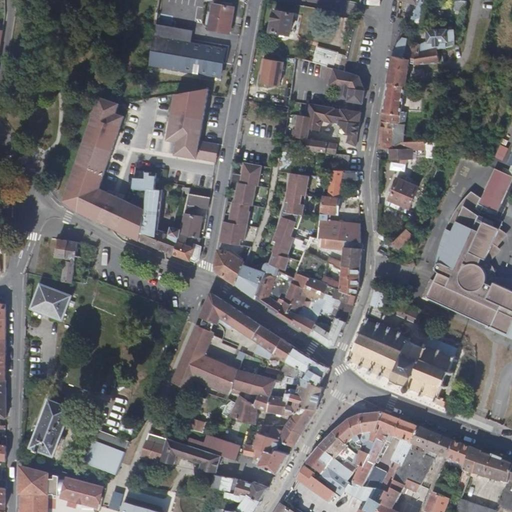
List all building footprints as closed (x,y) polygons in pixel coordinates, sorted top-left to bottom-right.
[(430,0),(399,0),(416,4),(415,9),(416,10),(413,23),(424,26),(430,3),(430,0)] [(468,3),(458,1),(457,7),(467,9),(468,3)] [(234,9),(215,5),(210,30),(230,34),(234,9)] [(294,15),(275,12),(271,32),(290,36),(294,15)] [(156,25),(155,37),(191,43),(193,31),(156,25)] [(422,45),(408,45),(407,54),(414,53),(420,53),(433,50),(446,47),(446,41),(455,41),(455,30),(428,32),(428,43),(422,45)] [(155,37),(151,66),(221,79),(225,57),(199,52),(200,45),(191,43),(155,37)] [(396,79),(395,86),(403,87),(406,87),(407,88),(410,66),(418,66),(439,63),(438,53),(461,50),(461,46),(446,47),(433,50),(420,53),(414,53),(407,54),(408,45),(408,38),(407,38),(403,38),(399,44),(393,55),(390,74),(396,79)] [(199,52),(225,57),(226,49),(200,45),(199,52)] [(314,47),(310,62),(329,68),(335,69),(339,54),(314,47)] [(284,65),(266,62),(261,82),(280,86),(284,65)] [(335,69),(329,68),(326,82),(331,83),(335,69)] [(361,77),(346,73),(335,69),(331,83),(330,86),(350,89),(348,101),(363,104),(365,92),(361,77)] [(383,115),(398,118),(403,87),(395,86),(388,85),(383,115)] [(210,89),(176,95),(173,114),(168,142),(178,143),(176,156),(199,161),(202,142),(210,89)] [(100,98),(64,202),(80,213),(140,241),(146,211),(125,201),(116,197),(99,190),(113,149),(125,116),(117,113),(120,105),(100,98)] [(310,104),(310,106),(334,113),(335,108),(310,104)] [(298,115),(296,126),(310,129),(319,132),(321,121),(332,123),(334,113),(310,106),(308,117),(298,115)] [(341,114),(361,120),(362,113),(342,109),(341,114)] [(458,119),(459,110),(450,110),(449,118),(458,119)] [(358,135),(361,120),(341,114),(339,125),(340,125),(350,134),(358,135)] [(382,122),(405,126),(406,119),(398,118),(383,115),(382,122)] [(379,150),(393,150),(395,125),(382,122),(379,150)] [(310,129),(296,126),(296,129),(293,128),(292,136),(306,139),(308,132),(309,132),(310,129)] [(307,142),(306,151),(329,154),(336,155),(337,146),(335,143),(309,139),(307,142)] [(426,154),(437,155),(437,139),(427,139),(426,154)] [(220,145),(202,142),(199,161),(217,163),(220,145)] [(283,147),(282,155),(291,156),(292,149),(283,147)] [(391,150),(390,161),(408,160),(408,150),(393,150),(391,150)] [(232,182),(258,187),(260,187),(263,167),(246,163),(243,176),(234,174),(232,182)] [(342,179),(358,180),(360,180),(358,169),(350,170),(328,170),(327,196),(341,197),(341,192),(342,179)] [(511,179),(511,177),(495,170),(489,183),(479,205),(497,213),(511,179)] [(146,215),(140,241),(174,256),(180,232),(180,230),(171,228),(170,235),(158,230),(162,190),(155,189),(157,175),(152,174),(152,172),(148,171),(147,178),(146,191),(146,211),(146,215)] [(289,192),(307,196),(311,176),(292,173),(289,192)] [(134,177),(134,190),(146,191),(147,178),(134,177)] [(397,188),(394,194),(391,201),(408,208),(417,187),(400,180),(397,188)] [(203,192),(211,192),(212,183),(204,182),(203,192)] [(236,204),(253,207),(255,207),(258,187),(232,182),(231,190),(238,192),(236,204)] [(481,199),(477,195),(473,191),(463,202),(457,209),(455,213),(451,220),(449,225),(447,230),(444,238),(442,243),(439,253),(438,262),(437,266),(437,269),(437,270),(438,271),(439,272),(437,278),(436,281),(431,279),(422,298),(429,302),(449,311),(450,308),(488,325),(487,327),(494,331),(498,333),(501,326),(506,328),(509,323),(511,324),(511,326),(507,337),(511,338),(511,294),(487,284),(488,282),(488,279),(488,277),(488,275),(487,272),(486,271),(483,268),(481,266),(484,259),(487,261),(504,225),(487,217),(477,210),(481,199)] [(285,213),(304,215),(307,197),(307,196),(289,192),(288,194),(285,213)] [(328,214),(333,214),(340,214),(341,197),(327,196),(323,196),(322,213),(328,214)] [(227,223),(249,227),(253,208),(234,204),(232,216),(226,214),(225,222),(227,223)] [(186,206),(184,213),(196,216),(197,208),(186,206)] [(180,230),(180,232),(186,233),(185,236),(201,239),(204,218),(196,216),(184,213),(180,230)] [(278,233),(293,238),(296,239),(304,215),(285,213),(278,233)] [(358,241),(362,242),(361,224),(333,222),(328,221),(328,219),(321,218),(319,237),(322,238),(346,240),(358,241)] [(222,238),(221,241),(242,246),(243,241),(246,242),(249,227),(227,223),(224,238),(222,238)] [(407,229),(394,243),(401,249),(413,235),(410,232),(407,229)] [(180,232),(174,256),(190,263),(191,261),(196,263),(201,259),(203,248),(186,243),(184,242),(185,236),(186,233),(180,232)] [(275,253),(289,258),(293,248),(289,247),(293,238),(278,233),(275,242),(278,243),(275,253)] [(322,243),(345,247),(346,240),(322,238),(322,243)] [(69,242),(58,240),(55,258),(61,259),(66,260),(69,242)] [(342,268),(361,270),(363,242),(362,242),(358,241),(357,249),(345,247),(342,268)] [(75,264),(79,244),(69,242),(66,260),(61,259),(60,264),(66,265),(65,274),(59,273),(57,280),(72,283),(73,281),(75,264)] [(239,253),(248,256),(251,250),(242,247),(239,253)] [(220,273),(237,286),(244,266),(245,264),(231,253),(220,251),(217,266),(220,273)] [(237,286),(257,299),(266,277),(267,278),(269,274),(276,276),(278,271),(283,273),(285,274),(291,259),(289,258),(275,253),(274,253),(270,263),(266,266),(264,272),(244,266),(237,286)] [(339,289),(358,296),(359,291),(361,270),(342,268),(342,271),(339,289)] [(257,299),(280,315),(287,299),(272,290),(275,285),(278,286),(283,273),(278,271),(276,276),(269,274),(267,278),(266,277),(257,299)] [(296,278),(294,285),(304,291),(309,278),(298,274),(296,278)] [(320,298),(323,299),(325,294),(327,290),(329,285),(309,278),(304,291),(303,296),(319,301),(320,298)] [(71,295),(40,284),(32,308),(62,319),(71,295)] [(280,315),(313,336),(319,323),(317,322),(311,319),(313,314),(310,313),(303,311),(300,309),(303,296),(304,291),(294,285),(287,299),(280,315)] [(384,306),(390,290),(379,285),(373,306),(383,311),(384,306)] [(345,301),(355,305),(358,296),(339,289),(337,288),(334,297),(338,298),(345,301)] [(209,298),(207,297),(199,316),(203,319),(211,322),(216,324),(220,317),(226,321),(234,307),(213,294),(212,297),(209,298)] [(326,301),(326,302),(334,306),(338,298),(334,297),(330,296),(325,294),(323,299),(326,301)] [(342,309),(352,313),(355,305),(345,301),(342,309)] [(319,323),(313,336),(330,348),(338,346),(352,313),(342,309),(329,331),(327,330),(329,326),(322,321),(327,314),(330,315),(334,306),(326,302),(317,322),(319,323)] [(402,319),(406,309),(403,307),(397,305),(393,315),(402,319)] [(383,311),(373,306),(369,315),(380,319),(383,311)] [(243,313),(234,307),(226,321),(226,322),(252,338),(261,324),(243,313)] [(418,325),(422,315),(406,309),(402,319),(418,325)] [(430,315),(424,312),(422,315),(418,325),(424,329),(430,315)] [(435,403),(437,404),(439,401),(444,403),(446,400),(441,398),(445,388),(450,390),(456,375),(452,372),(456,363),(458,364),(459,361),(456,359),(459,351),(458,349),(456,350),(428,336),(428,334),(429,334),(428,332),(426,332),(419,329),(419,328),(416,329),(416,331),(406,327),(407,325),(405,324),(404,326),(403,325),(401,328),(403,329),(401,333),(399,332),(398,335),(391,332),(392,329),(390,328),(388,330),(381,326),(382,324),(379,323),(378,326),(370,322),(371,319),(368,318),(368,320),(366,319),(365,322),(367,323),(363,332),(361,331),(359,334),(361,335),(356,348),(353,347),(352,350),(354,351),(352,358),(349,357),(348,358),(349,360),(348,362),(351,363),(353,361),(361,365),(360,367),(363,368),(364,367),(372,370),(371,372),(374,374),(375,371),(382,375),(381,377),(384,379),(386,376),(393,379),(391,383),(395,385),(397,381),(406,386),(405,388),(405,390),(407,392),(409,393),(411,392),(413,391),(413,390),(422,393),(420,397),(423,399),(425,395),(436,400),(435,403)] [(268,329),(261,324),(252,338),(258,342),(268,329)] [(191,391),(192,390),(198,377),(205,359),(206,358),(205,356),(211,341),(207,339),(211,332),(209,330),(196,325),(192,335),(197,337),(193,347),(188,345),(186,352),(190,354),(186,366),(181,364),(177,374),(182,376),(178,386),(191,391)] [(282,338),(268,329),(258,342),(257,345),(263,357),(271,361),(274,355),(282,338)] [(286,362),(296,348),(282,338),(274,355),(286,362)] [(263,357),(257,345),(254,353),(255,354),(263,357)] [(306,369),(325,376),(329,368),(296,348),(286,362),(282,370),(278,377),(283,378),(284,377),(296,380),(298,371),(304,374),(306,369)] [(236,358),(242,360),(245,353),(240,351),(236,358)] [(198,377),(234,389),(234,388),(239,370),(229,366),(229,368),(211,361),(209,358),(205,359),(198,377)] [(276,376),(278,377),(282,370),(276,368),(274,371),(267,367),(264,372),(276,376)] [(306,383),(319,386),(325,376),(306,369),(304,374),(298,371),(296,380),(284,377),(283,378),(282,383),(289,385),(298,388),(301,388),(306,383)] [(239,370),(234,388),(272,396),(275,381),(276,378),(259,374),(258,376),(250,373),(245,371),(239,370)] [(302,407),(317,410),(323,387),(319,386),(306,383),(301,388),(298,388),(296,395),(288,392),(289,385),(282,383),(275,381),(272,396),(272,397),(290,401),(296,402),(296,406),(294,406),(294,407),(289,406),(287,415),(298,414),(300,412),(302,407)] [(270,398),(241,392),(240,395),(262,404),(261,409),(267,412),(270,398)] [(234,408),(230,417),(252,424),(255,425),(256,423),(258,408),(254,404),(240,396),(234,407),(234,408)] [(283,415),(287,415),(289,406),(290,401),(272,397),(270,397),(270,398),(267,412),(278,414),(283,415)] [(72,407),(50,398),(31,446),(37,448),(36,450),(39,451),(40,449),(53,455),(57,445),(61,447),(63,439),(60,438),(72,407)] [(292,419),(307,427),(317,410),(302,407),(300,412),(298,414),(292,419)] [(348,421),(334,434),(347,447),(352,451),(355,453),(357,447),(355,444),(360,440),(367,443),(363,453),(359,452),(355,463),(360,466),(363,468),(381,430),(377,428),(383,414),(359,416),(348,421)] [(377,428),(381,430),(363,468),(360,466),(356,477),(352,485),(377,489),(385,492),(388,493),(393,482),(397,469),(399,470),(401,464),(403,465),(415,444),(412,443),(419,428),(383,414),(377,428)] [(190,415),(187,426),(203,431),(207,420),(190,415)] [(287,426),(301,434),(307,427),(292,419),(287,426)] [(260,433),(269,437),(273,426),(262,426),(260,433)] [(279,442),(293,448),(301,434),(287,426),(273,426),(269,437),(280,440),(279,442)] [(443,437),(419,428),(412,443),(415,444),(403,465),(401,464),(399,470),(397,469),(393,482),(406,487),(408,481),(422,486),(435,459),(427,455),(428,450),(438,454),(447,459),(453,441),(443,437)] [(84,463),(117,476),(130,445),(97,431),(84,463)] [(275,454),(276,449),(279,442),(280,440),(269,437),(260,433),(258,440),(255,439),(253,445),(247,443),(247,445),(245,455),(255,458),(255,457),(257,450),(275,454)] [(334,434),(319,450),(332,461),(333,460),(352,473),(355,468),(352,464),(355,453),(352,451),(346,461),(339,455),(347,447),(334,434)] [(218,468),(221,458),(188,448),(168,442),(150,435),(141,457),(155,461),(174,466),(175,464),(178,464),(180,457),(202,463),(201,467),(215,471),(218,468)] [(188,448),(221,458),(237,462),(241,448),(207,438),(204,446),(189,442),(188,448)] [(471,449),(453,441),(447,459),(446,464),(465,470),(471,449)] [(259,466),(278,474),(289,454),(276,449),(275,454),(257,450),(255,457),(258,458),(257,460),(260,461),(259,464),(259,466)] [(480,452),(471,449),(465,470),(464,473),(471,475),(472,474),(473,474),(480,452)] [(340,498),(344,493),(350,485),(349,480),(352,473),(333,460),(332,461),(319,450),(306,464),(321,476),(318,479),(328,484),(326,487),(335,494),(340,498)] [(473,474),(507,485),(511,469),(511,465),(480,452),(473,474)] [(51,471),(22,464),(21,489),(49,490),(53,491),(53,494),(59,494),(60,475),(54,473),(53,477),(51,477),(51,471)] [(305,467),(297,479),(315,493),(322,484),(313,478),(315,475),(305,467)] [(511,469),(507,485),(506,488),(499,507),(511,511),(511,469)] [(106,485),(65,474),(59,495),(100,507),(106,485)] [(471,475),(471,477),(506,488),(507,485),(473,474),(472,474),(471,475)] [(220,489),(224,477),(215,475),(214,479),(211,488),(220,489)] [(245,495),(262,501),(270,488),(256,483),(253,484),(239,480),(224,477),(220,489),(226,490),(225,492),(233,493),(234,492),(245,495)] [(406,487),(419,491),(422,486),(408,481),(406,487)] [(361,510),(359,511),(378,511),(382,505),(379,504),(371,500),(377,489),(352,485),(350,485),(344,493),(366,504),(362,511),(361,510)] [(48,511),(49,490),(21,489),(20,511),(48,511)] [(371,500),(379,504),(385,492),(377,489),(371,500)] [(237,510),(239,511),(255,511),(262,501),(245,495),(234,492),(233,493),(225,492),(223,502),(222,506),(238,508),(237,510)] [(434,493),(426,511),(445,511),(450,498),(434,493)] [(112,498),(109,510),(116,511),(120,511),(121,509),(119,509),(121,500),(112,498)] [(148,511),(150,506),(125,500),(122,511),(148,511)] [(492,511),(461,501),(457,511),(492,511)]
